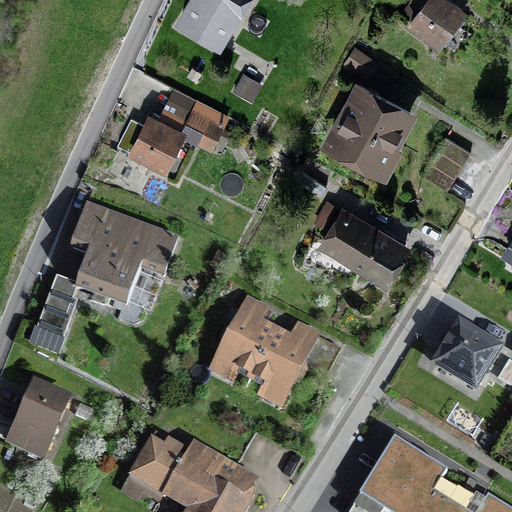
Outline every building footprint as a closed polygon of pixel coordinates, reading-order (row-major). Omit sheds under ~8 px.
[(193,0),(181,20),(218,42),(243,0),(193,0)] [(462,9),(448,0),(410,0),(409,2),(419,10),(410,22),(438,42),(462,9)] [(376,62),(355,47),(345,61),(367,76),(376,62)] [(411,112),(359,85),(330,140),(377,165),(388,143),(393,145),(411,112)] [(163,123),(148,116),(144,124),(132,118),(118,145),(132,152),(132,151),(164,167),(181,133),(211,148),(227,115),(198,100),(187,122),(168,112),(163,123)] [(471,153),(445,136),(421,174),(447,190),(471,153)] [(176,241),(89,208),(74,248),(88,254),(77,285),(76,284),(75,287),(78,289),(78,287),(126,305),(140,267),(163,276),(176,241)] [(406,246),(346,210),(325,245),(386,281),(406,246)] [(76,303),(52,294),(37,331),(62,340),(76,303)] [(252,376),(274,336),(258,327),(267,311),(250,302),(235,331),(232,329),(227,330),(222,339),(224,345),(227,347),(220,359),(252,376)] [(274,336),(252,376),(285,394),(292,380),(296,382),(300,381),(305,372),(304,369),(325,380),(341,350),(298,327),(289,344),(274,336)] [(498,351),(460,328),(453,339),(446,338),(440,347),(445,352),(436,366),(474,389),(498,351)] [(69,399),(34,384),(17,423),(21,425),(12,446),(43,459),(69,399)] [(447,471),(394,439),(359,497),(384,511),(511,511),(487,497),(484,503),(473,495),(465,489),(443,478),(447,471)] [(163,454),(149,445),(130,477),(166,498),(168,494),(194,509),(192,511),(239,511),(255,484),(202,454),(198,460),(188,454),(186,457),(179,453),(181,450),(169,443),(163,454)]
